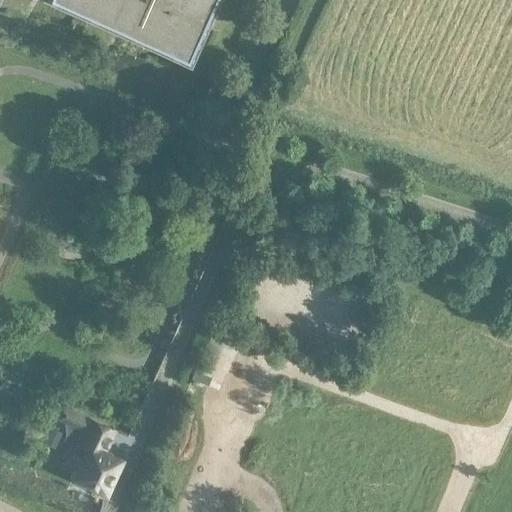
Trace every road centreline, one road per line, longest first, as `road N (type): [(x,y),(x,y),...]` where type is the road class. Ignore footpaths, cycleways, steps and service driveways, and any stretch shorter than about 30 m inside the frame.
road 1 (unclassified): [(111,496),(224,245),(249,199),(277,178),(339,173),(511,233)]
road 2 (track): [(511,323),(246,205)]
